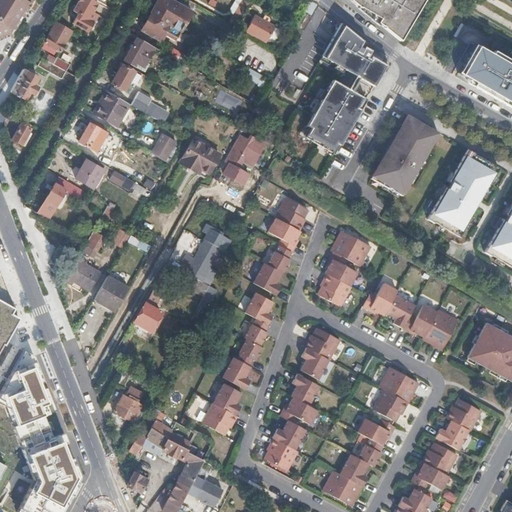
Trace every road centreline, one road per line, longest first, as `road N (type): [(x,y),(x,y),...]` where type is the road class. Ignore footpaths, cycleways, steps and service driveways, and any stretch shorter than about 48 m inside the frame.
road 1 (residential): [(296,302),(438,381),(372,511)]
road 2 (residential): [(0,205),(106,478)]
road 3 (residential): [(330,511),(246,467),(243,458),(296,302)]
road 4 (residential): [(511,168),(391,98)]
